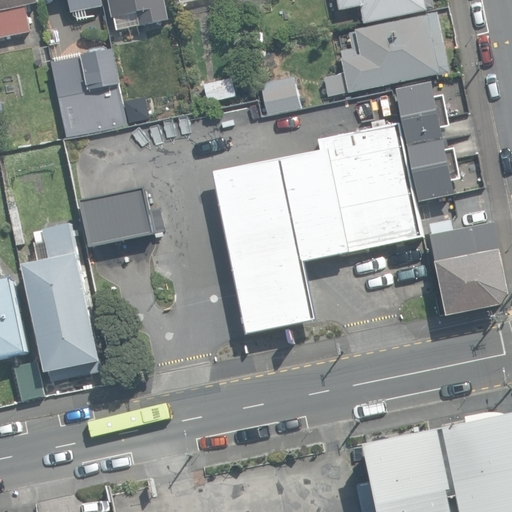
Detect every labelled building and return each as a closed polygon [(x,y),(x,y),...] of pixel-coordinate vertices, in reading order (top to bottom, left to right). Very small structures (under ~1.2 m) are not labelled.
[(0,0),(0,40),(31,33),(26,8),(41,4),(39,0),(0,0)] [(62,0),(66,15),(101,7),(99,0),(62,0)] [(143,27),(170,23),(165,0),(108,0),(113,21),(140,16),(143,27)] [(362,7),(366,24),(428,11),(428,10),(435,8),(433,0),(339,0),(342,11),(362,7)] [(328,96),(329,96),(350,92),(351,94),(452,73),(439,12),(427,14),(427,16),(350,31),(354,47),(354,48),(342,51),(347,74),(325,79),(328,96)] [(54,62),(69,139),(129,127),(114,50),(54,62)] [(263,83),(269,115),(302,108),(295,76),(263,83)] [(205,84),(210,104),(238,96),(233,77),(205,84)] [(398,89),(420,202),(458,195),(455,177),(457,177),(451,147),(448,148),(444,125),(448,124),(442,94),(434,96),(431,83),(398,89)] [(125,104),(129,120),(145,116),(141,100),(125,104)] [(215,173),(248,336),(320,322),(308,264),(425,241),(401,125),(321,141),(323,152),(215,173)] [(150,211),(146,192),(124,196),(84,205),(93,252),(167,235),(161,209),(150,211)] [(430,224),(434,237),(456,232),(454,219),(430,224)] [(456,232),(434,237),(450,315),(503,305),(511,293),(502,251),(503,250),(504,250),(497,223),(456,232)] [(27,266),(49,373),(103,362),(81,254),(79,255),(73,224),(45,230),(51,261),(27,266)] [(0,359),(31,353),(15,278),(0,281),(0,359)] [(21,365),(28,399),(46,395),(38,361),(21,365)] [(386,511),(511,511),(511,414),(372,443),(386,511)]
